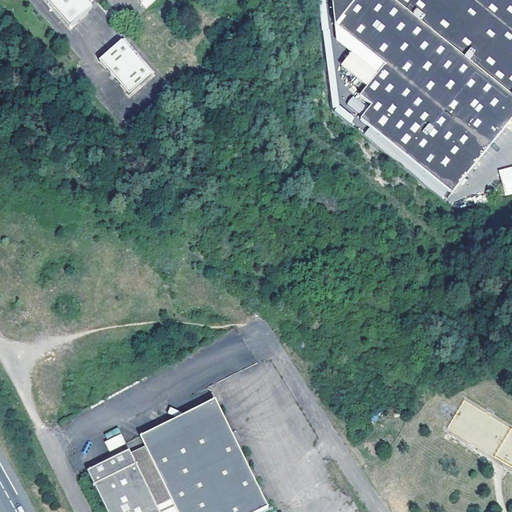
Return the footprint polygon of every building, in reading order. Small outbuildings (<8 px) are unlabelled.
[(43,0),(69,29),(91,10),(82,0),(43,0)] [(511,0),(316,0),(310,8),(387,69),(362,100),(371,107),(372,108),(362,122),(455,194),(503,133),(506,129),(511,122),(511,0)] [(144,71),(146,68),(123,42),(121,44),(144,71)] [(128,97),(150,78),(144,71),(121,44),(98,64),(128,97)] [(505,195),(511,193),(511,165),(498,169),(505,195)] [(108,511),(267,511),(269,511),(218,401),(141,436),(144,443),(170,498),(157,505),(131,450),(88,470),(108,511)] [(108,439),(120,433),(118,427),(105,433),(108,439)] [(111,449),(126,442),(122,433),(107,440),(111,449)] [(170,498),(144,443),(131,450),(157,505),(170,498)]
